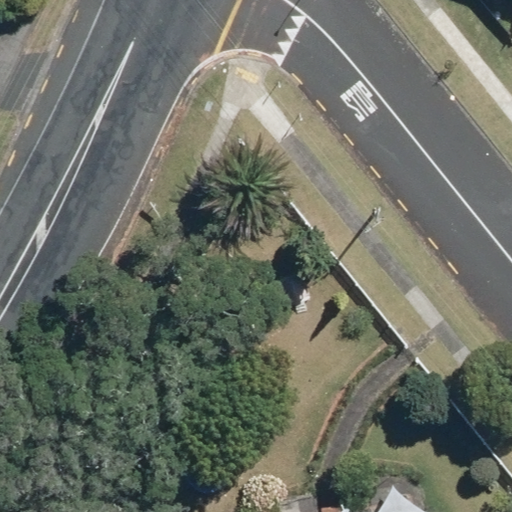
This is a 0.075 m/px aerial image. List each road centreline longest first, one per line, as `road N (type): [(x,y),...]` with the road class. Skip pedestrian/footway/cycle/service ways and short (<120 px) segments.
road 1 (residential): [(277,0),(360,75),(511,259)]
road 2 (tertiary): [(149,0),(61,201),(0,309)]
